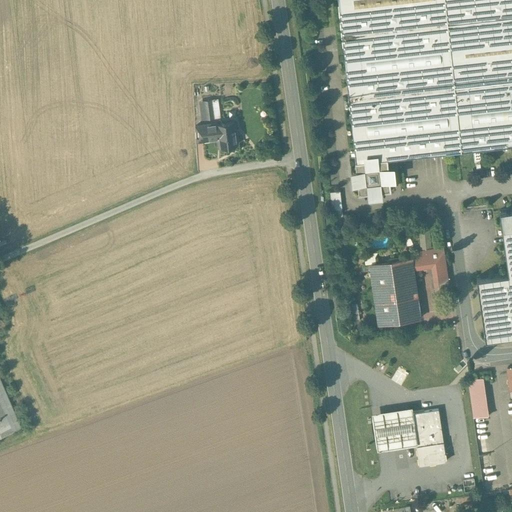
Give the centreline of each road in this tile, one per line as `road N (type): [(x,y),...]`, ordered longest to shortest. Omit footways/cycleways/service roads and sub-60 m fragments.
road 1 (secondary): [(278,0),(348,511)]
road 2 (residential): [(449,218),(467,345),(479,358),(511,356)]
